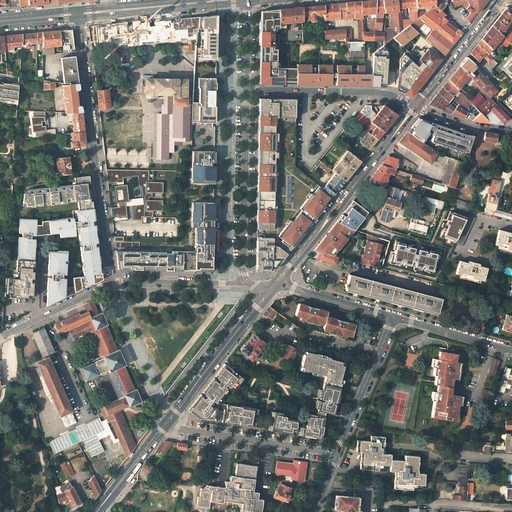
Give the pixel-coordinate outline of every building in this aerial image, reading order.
[(365,18),(365,15),(375,14),(375,0),(374,0),(361,1),(361,11),(362,18),(364,17),(365,18)] [(374,32),(374,40),(383,40),(384,32),(380,32),(382,16),(383,13),(385,13),(384,10),(383,8),(383,7),(382,0),(375,0),(375,14),(375,20),(374,32)] [(396,0),(382,0),(383,7),(383,8),(384,10),(385,13),(389,12),(390,27),(387,28),(384,29),(384,32),(383,40),(383,45),(383,44),(393,37),(399,33),(396,0)] [(396,0),(399,33),(409,25),(416,20),(414,0),(396,0)] [(414,0),(416,20),(419,18),(434,7),(434,3),(433,0),(414,0)] [(441,4),(437,7),(440,10),(441,11),(447,3),(446,2),(446,0),(433,0),(434,3),(440,2),(441,4)] [(462,0),(452,1),(455,8),(459,7),(459,6),(469,4),(471,7),(473,9),(466,18),(466,21),(469,23),(486,0),(462,0)] [(345,3),(346,12),(361,11),(361,1),(345,3)] [(324,5),(324,20),(326,20),(359,18),(362,18),(361,11),(346,12),(345,3),(324,5)] [(302,7),(302,20),(308,19),(308,20),(310,19),(310,21),(315,21),(314,19),(321,18),(322,30),(324,30),(324,24),(324,20),(324,5),(302,7)] [(452,44),(461,33),(443,18),(437,13),(440,10),(437,7),(436,6),(434,7),(419,18),(423,22),(432,29),(452,44)] [(294,22),(302,21),(302,20),(302,7),(279,9),(279,24),(285,23),(286,23),(294,22)] [(503,29),(508,23),(510,24),(511,22),(510,21),(511,16),(511,8),(510,8),(506,7),(491,25),(500,34),(502,31),(503,32),(504,30),(503,29)] [(279,24),(279,9),(261,11),(259,83),(280,84),(296,84),(370,86),(370,85),(370,74),(363,73),(364,41),(347,41),(347,65),(296,64),(296,66),(276,65),(277,42),(279,42),(279,32),(279,24)] [(217,15),(198,17),(195,57),(206,58),(206,55),(210,55),(210,59),(216,59),(217,15)] [(198,17),(169,20),(170,28),(171,28),(190,26),(191,32),(192,32),(191,42),(191,44),(188,44),(187,65),(186,67),(185,80),(145,79),(145,93),(146,93),(146,96),(145,99),(146,99),(147,101),(148,102),(149,102),(150,102),(151,102),(152,101),(153,99),(153,98),(157,98),(157,94),(172,94),(172,108),(172,137),(175,137),(175,140),(185,140),(185,104),(189,104),(189,102),(193,102),(193,97),(193,94),(195,57),(198,17)] [(414,29),(423,22),(419,18),(416,20),(409,25),(414,29)] [(161,34),(167,34),(166,28),(170,28),(169,20),(155,21),(155,28),(156,35),(161,34)] [(302,30),(302,21),(294,22),(293,31),(302,30)] [(113,35),(130,34),(129,24),(111,26),(113,35)] [(393,37),(402,45),(405,42),(403,40),(405,38),(407,40),(410,38),(408,36),(411,34),(413,36),(418,32),(414,29),(409,25),(399,33),(393,37)] [(490,51),(495,45),(496,45),(497,44),(496,43),(499,40),(505,46),(509,42),(504,38),(500,34),(491,25),(476,44),(493,60),(496,57),(490,51)] [(90,38),(110,36),(109,26),(89,28),(90,38)] [(64,43),(64,45),(63,45),(62,46),(63,48),(64,49),(74,48),(72,30),(71,29),(59,30),(60,43),(64,43)] [(324,39),(345,38),(345,29),(326,30),(324,30),(324,39)] [(452,44),(432,29),(425,39),(444,55),(452,44)] [(51,48),(51,46),(53,46),(61,45),(60,43),(59,30),(41,32),(42,43),(42,55),(54,53),(53,48),(51,48)] [(374,40),(374,32),(370,32),(365,32),(363,32),(363,41),(374,40)] [(21,34),(22,50),(28,49),(29,50),(30,47),(30,45),(31,45),(31,43),(33,43),(36,43),(36,33),(21,34)] [(12,51),(12,47),(21,46),(21,34),(4,36),(5,50),(9,50),(9,51),(12,51)] [(383,44),(383,45),(372,52),(370,74),(370,85),(385,86),(385,75),(384,73),(386,70),(387,49),(383,44)] [(493,60),(476,44),(469,53),(477,61),(482,56),(488,62),(489,60),(490,61),(491,61),(492,61),(493,60)] [(440,59),(428,48),(424,53),(422,55),(420,57),(419,59),(432,70),(440,59)] [(432,70),(419,59),(416,57),(407,50),(400,59),(399,73),(401,76),(398,79),(397,90),(411,96),(432,70)] [(75,55),(60,57),(63,83),(69,84),(78,83),(75,55)] [(511,55),(508,61),(502,66),(509,73),(507,74),(511,78),(511,95),(507,101),(510,104),(508,107),(511,111),(511,110),(511,55)] [(491,84),(478,70),(473,75),(470,72),(475,66),(466,57),(459,65),(484,92),(491,84)] [(468,101),(471,97),(459,87),(464,81),(468,85),(471,83),(472,83),(472,85),(475,87),(474,88),(477,91),(482,96),(485,93),(484,92),(459,65),(448,80),(464,96),(468,101)] [(216,78),(199,78),(199,103),(193,102),(192,119),(207,120),(207,122),(215,123),(215,112),(214,112),(214,98),(216,98),(216,78)] [(470,103),(468,101),(464,96),(448,80),(428,105),(464,118),(467,113),(464,110),(470,103)] [(0,100),(17,103),(18,85),(3,83),(3,84),(0,84),(0,100)] [(69,84),(62,85),(66,114),(68,113),(69,120),(72,120),(73,131),(71,131),(71,133),(84,131),(81,106),(79,105),(77,106),(75,90),(78,90),(79,89),(78,83),(69,84)] [(490,98),(497,91),(491,84),(484,92),(485,93),(490,98)] [(108,94),(108,91),(97,92),(99,111),(101,110),(100,109),(110,107),(108,94)] [(509,117),(490,98),(485,93),(482,96),(477,91),(471,97),(468,101),(479,113),(489,123),(501,125),(509,117)] [(256,271),(272,271),(332,196),(322,188),(309,178),(294,165),(295,99),(259,98),(256,271)] [(363,129),(370,121),(383,132),(389,123),(396,115),(383,105),(378,111),(377,110),(376,112),(377,112),(376,114),(372,111),(367,117),(366,117),(365,118),(358,125),(363,129)] [(44,112),(33,111),(33,117),(31,117),(32,132),(35,132),(35,137),(47,136),(46,127),(48,127),(47,119),(45,119),(44,112)] [(479,113),(472,120),(489,123),(479,113)] [(510,126),(511,124),(511,120),(509,117),(501,125),(510,126)] [(432,123),(418,118),(410,127),(412,129),(409,132),(425,144),(429,133),(427,132),(428,129),(428,127),(430,128),(432,123)] [(367,132),(377,139),(379,136),(383,132),(370,121),(363,129),(367,132)] [(460,132),(432,123),(430,128),(428,127),(428,129),(432,130),(430,134),(432,135),(435,128),(459,136),(460,132)] [(459,136),(435,128),(432,135),(430,141),(436,142),(437,140),(439,141),(439,143),(454,149),(462,151),(461,152),(461,154),(454,151),(454,150),(450,149),(449,154),(450,156),(465,161),(473,136),(466,134),(460,132),(459,136)] [(71,142),(71,147),(85,145),(84,131),(71,133),(72,142),(71,142)] [(399,142),(430,163),(433,159),(440,161),(440,162),(445,164),(444,166),(447,167),(451,158),(436,152),(436,153),(425,144),(409,132),(407,131),(399,142)] [(363,149),(365,147),(368,150),(377,139),(367,132),(364,135),(363,134),(360,137),(361,138),(359,142),(360,143),(358,145),(363,149)] [(507,136),(483,133),(481,141),(506,145),(507,136)] [(362,158),(347,145),(344,149),(347,151),(360,161),(362,158)] [(215,151),(193,151),(192,182),(214,182),(214,168),(215,151)] [(360,161),(347,151),(332,170),(335,172),(345,180),(360,161)] [(381,165),(394,169),(397,159),(388,155),(381,165)] [(70,173),(68,158),(56,159),(57,169),(58,175),(70,173)] [(451,158),(447,167),(442,184),(455,188),(464,162),(451,158)] [(57,169),(56,159),(46,161),(47,170),(57,169)] [(319,165),(327,171),(329,168),(322,162),(319,165)] [(385,185),(388,173),(393,175),(393,172),(409,177),(408,179),(422,183),(423,178),(394,169),(381,165),(368,180),(385,185)] [(149,170),(106,169),(108,184),(116,183),(116,185),(113,186),(115,203),(118,203),(119,207),(110,208),(112,222),(128,220),(126,206),(125,206),(125,202),(129,202),(128,199),(127,184),(124,185),(123,178),(137,176),(138,187),(141,187),(142,198),(143,204),(133,205),(133,220),(141,220),(141,223),(146,223),(146,217),(153,217),(153,211),(163,211),(163,200),(149,200),(149,197),(152,197),(152,193),(163,193),(163,182),(149,182),(149,170)] [(345,180),(335,172),(322,188),(332,196),(345,180)] [(493,209),(499,181),(497,181),(498,175),(490,173),(489,179),(491,180),(484,212),(492,215),(493,209)] [(88,194),(87,191),(86,184),(88,183),(90,183),(89,176),(74,178),(71,179),(69,181),(69,182),(73,185),(72,185),(73,186),(71,187),(71,188),(69,189),(67,189),(67,187),(63,187),(64,189),(61,190),(59,190),(59,188),(55,188),(56,190),(53,191),(51,191),(51,189),(47,189),(47,191),(45,192),(43,192),(43,190),(39,190),(40,192),(37,192),(35,193),(35,191),(31,191),(32,193),(29,193),(27,193),(23,194),(23,203),(25,203),(26,207),(30,206),(30,207),(34,207),(34,204),(38,204),(38,206),(42,206),(42,203),(46,203),(46,205),(50,205),(50,203),(54,202),(54,205),(58,204),(58,202),(62,201),(62,204),(66,203),(66,201),(70,200),(70,203),(74,202),(74,201),(77,200),(77,202),(78,210),(93,208),(92,201),(90,201),(88,202),(88,199),(90,198),(89,194),(88,194)] [(382,209),(379,219),(388,222),(389,216),(395,218),(399,202),(394,201),(397,188),(389,186),(386,197),(385,197),(382,209)] [(444,201),(421,195),(419,201),(442,207),(444,201)] [(142,198),(128,199),(129,202),(125,202),(125,206),(126,206),(133,205),(143,204),(142,198)] [(471,205),(454,198),(451,204),(468,212),(470,209),(469,209),(471,205)] [(336,221),(349,228),(354,229),(367,212),(352,200),(336,221)] [(211,272),(213,203),(192,202),(192,221),(196,221),(196,227),(195,252),(172,251),(172,254),(166,254),(166,253),(115,252),(118,269),(155,270),(211,272)] [(65,288),(67,251),(57,250),(57,253),(49,253),(48,267),(52,267),(52,270),(48,270),(48,273),(52,273),(51,277),(48,277),(46,305),(101,279),(97,246),(95,247),(94,243),(97,242),(93,208),(78,210),(72,211),(73,218),(69,218),(69,221),(66,221),(66,219),(56,220),(56,222),(53,223),(53,220),(41,221),(41,225),(36,225),(34,225),(34,219),(21,219),(21,222),(18,222),(18,224),(17,233),(20,233),(20,237),(17,237),(16,256),(18,256),(18,260),(21,260),(30,261),(35,261),(35,246),(33,246),(33,243),(36,243),(36,239),(36,235),(59,232),(60,237),(69,236),(69,234),(75,234),(74,227),(78,227),(80,241),(82,240),(82,244),(82,246),(80,246),(84,276),(73,277),(74,287),(65,288)] [(511,220),(511,214),(493,209),(492,215),(511,220)] [(466,217),(452,212),(449,220),(446,219),(441,234),(448,236),(447,239),(454,241),(466,217)] [(468,214),(455,243),(461,246),(475,218),(468,214)] [(336,221),(313,250),(337,257),(339,257),(350,243),(345,239),(348,236),(350,234),(354,229),(349,228),(336,221)] [(410,235),(411,229),(393,224),(391,230),(410,235)] [(511,232),(498,229),(494,244),(511,248),(511,232)] [(369,234),(367,240),(365,246),(363,254),(361,263),(375,266),(376,261),(377,261),(381,244),(380,244),(382,239),(369,234)] [(123,237),(114,236),(114,241),(116,241),(116,248),(139,249),(140,242),(123,241),(123,237)] [(399,245),(394,243),(393,249),(394,250),(393,254),(392,254),(390,260),(395,261),(394,263),(399,264),(400,263),(403,263),(402,265),(410,267),(410,265),(414,266),(413,268),(421,270),(421,268),(424,269),(424,270),(428,271),(429,270),(434,271),(435,265),(433,264),(434,260),(436,260),(438,254),(433,253),(433,251),(429,250),(428,251),(425,251),(426,249),(407,245),(407,246),(404,245),(404,244),(400,243),(399,245)] [(312,251),(311,257),(316,258),(335,264),(337,257),(313,250),(312,251)] [(459,260),(455,274),(483,281),(487,268),(476,265),(477,263),(469,261),(469,263),(459,260)] [(14,280),(4,279),(3,295),(16,296),(15,298),(24,299),(24,297),(33,297),(34,263),(26,263),(26,268),(15,268),(14,280)] [(441,298),(349,273),(345,289),(346,289),(345,290),(436,314),(437,313),(441,298)] [(123,395),(124,396),(128,405),(128,407),(141,402),(136,389),(134,389),(123,365),(125,365),(122,357),(118,349),(117,350),(106,326),(107,325),(104,317),(102,312),(98,314),(92,300),(84,304),(87,312),(79,315),(78,313),(60,321),(65,331),(68,329),(69,330),(64,332),(68,340),(89,331),(102,358),(103,358),(109,371),(115,369),(126,393),(123,395)] [(327,311),(314,308),(314,309),(309,308),(309,307),(297,303),(294,315),(305,318),(304,321),(316,324),(317,321),(324,323),(322,327),(329,330),(328,333),(339,336),(340,333),(351,336),(354,324),(343,321),(343,322),(338,320),(338,319),(326,316),(327,311)] [(269,306),(262,315),(271,318),(276,311),(269,306)] [(511,315),(505,314),(501,329),(511,332),(511,315)] [(60,321),(54,324),(59,333),(65,331),(60,321)] [(43,329),(32,333),(42,357),(47,355),(54,352),(43,329)] [(243,345),(240,349),(245,354),(248,356),(247,357),(252,360),(264,344),(258,338),(258,337),(258,336),(256,334),(255,334),(254,335),(253,334),(244,345),(243,345)] [(280,356),(290,361),(296,349),(286,344),(284,348),(279,346),(276,354),(280,356)] [(450,394),(452,378),(455,378),(457,362),(454,362),(456,354),(439,351),(438,359),(435,359),(434,367),(432,375),(439,376),(433,410),(436,410),(435,417),(453,420),(454,412),(456,412),(459,396),(450,394)] [(325,358),(314,355),(315,354),(306,352),(305,355),(304,354),(301,367),(303,367),(302,371),(306,372),(306,371),(311,372),(320,374),(325,375),(323,383),(339,387),(340,387),(341,383),(339,382),(340,379),(343,365),(340,365),(341,361),(329,359),(330,357),(325,356),(325,358)] [(36,362),(60,416),(71,411),(47,357),(36,362)] [(494,375),(499,360),(492,357),(487,373),(494,375)] [(105,372),(118,399),(124,396),(123,395),(126,393),(115,369),(109,371),(103,358),(102,358),(93,362),(98,374),(101,373),(102,374),(105,372)] [(86,380),(99,375),(98,374),(93,362),(80,368),(86,380)] [(189,411),(198,417),(251,427),(254,409),(240,407),(216,403),(227,389),(223,387),(223,386),(224,385),(225,385),(233,391),(242,379),(224,364),(216,374),(214,376),(215,377),(214,378),(213,378),(203,390),(204,391),(203,393),(201,394),(200,396),(199,396),(195,400),(197,401),(189,411)] [(511,368),(505,367),(498,391),(511,395),(511,368)] [(333,415),(339,392),(338,392),(339,387),(323,383),(321,390),(319,398),(319,399),(323,400),(323,402),(319,401),(317,408),(316,411),(325,413),(333,415)] [(486,404),(489,391),(483,389),(479,402),(486,404)] [(128,405),(124,396),(118,399),(99,407),(101,412),(105,419),(106,422),(110,421),(118,438),(119,441),(127,457),(135,447),(129,433),(130,433),(119,409),(128,405)] [(189,411),(197,401),(195,400),(188,410),(189,411)] [(71,411),(60,416),(65,427),(76,422),(71,411)] [(320,439),(324,417),(316,416),(307,414),(304,428),(295,426),(296,420),(285,418),(285,416),(282,416),(282,413),(273,412),(270,430),(320,439)] [(99,418),(48,443),(54,455),(83,440),(91,457),(104,451),(98,440),(96,434),(105,430),(100,421),(99,418)] [(105,419),(100,421),(105,430),(96,434),(98,440),(109,435),(113,443),(119,441),(118,438),(115,439),(106,422),(105,419)] [(361,463),(360,469),(379,470),(379,465),(390,465),(391,454),(381,453),(382,443),(384,443),(385,437),(371,436),(371,442),(357,440),(356,452),(365,453),(364,463),(361,463)] [(453,439),(452,447),(480,452),(481,444),(453,439)] [(156,450),(163,455),(171,445),(175,448),(177,449),(177,442),(164,440),(156,450)] [(484,444),(483,452),(490,453),(491,445),(484,444)] [(395,483),(394,489),(413,490),(413,484),(424,485),(425,474),(415,473),(416,462),(419,463),(419,457),(406,456),(405,461),(391,460),(390,471),(398,472),(398,483),(395,483)] [(59,464),(67,478),(76,473),(69,459),(59,464)] [(298,460),(297,464),(281,461),(276,473),(286,476),(285,479),(282,478),(280,484),(279,483),(276,491),(276,490),(273,496),(286,501),(288,495),(290,488),(290,487),(292,482),(288,480),(289,476),(299,480),(300,479),(308,462),(298,460)] [(142,468),(149,473),(154,467),(147,462),(142,468)] [(197,496),(196,506),(209,507),(209,501),(222,502),(222,500),(236,502),(241,508),(240,511),(262,511),(260,511),(262,499),(257,498),(257,492),(252,491),(256,466),(237,463),(235,476),(230,475),(229,482),(226,481),(225,488),(209,486),(207,485),(202,488),(200,488),(199,496),(197,496)] [(486,472),(487,464),(469,463),(469,465),(459,464),(458,482),(462,482),(468,482),(468,471),(486,472)] [(59,486),(54,465),(49,467),(54,487),(59,486)] [(89,478),(86,479),(84,481),(84,484),(87,486),(90,486),(92,491),(90,494),(91,497),(94,499),(102,490),(94,474),(89,478)] [(69,509),(80,503),(69,482),(59,487),(59,486),(54,487),(58,502),(64,499),(66,503),(65,503),(68,508),(69,509)] [(467,493),(468,482),(462,482),(458,482),(458,487),(459,487),(459,495),(453,495),(452,499),(467,500),(467,493)] [(359,497),(335,495),(334,509),(340,509),(340,511),(337,511),(336,511),(355,511),(356,503),(358,503),(359,497)]
